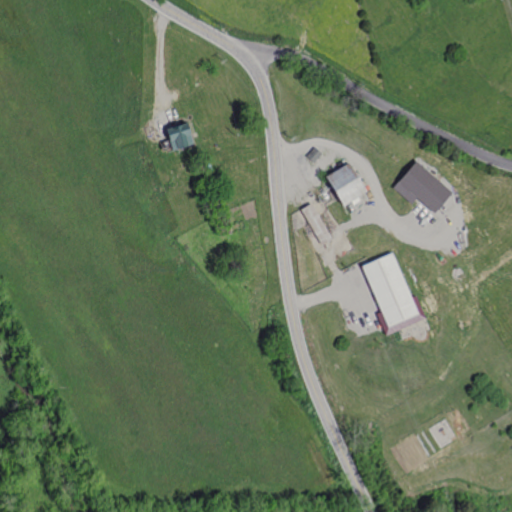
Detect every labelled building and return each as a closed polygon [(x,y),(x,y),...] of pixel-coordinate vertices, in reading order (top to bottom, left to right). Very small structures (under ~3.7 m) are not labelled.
[(173,150),(193,144),(187,123),(167,129),(173,150)] [(394,187),(413,203),(417,197),(438,214),(455,193),(416,160),(394,187)] [(329,175),(346,202),(367,189),(350,163),(329,175)] [(323,244),(333,238),(312,203),(302,209),(323,244)] [(364,266),(384,310),(377,313),(388,336),(429,317),(419,294),(415,296),(395,253),(370,264),(364,266)]
